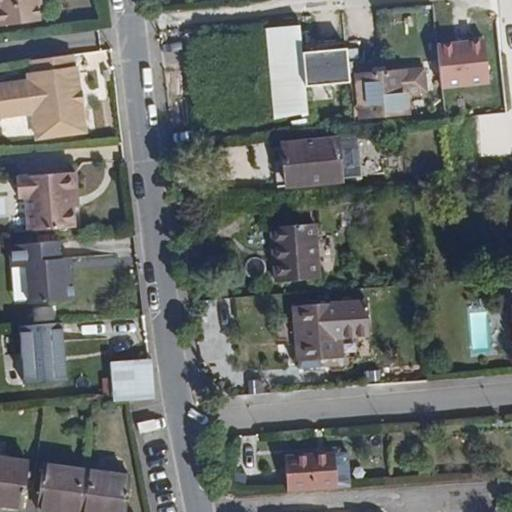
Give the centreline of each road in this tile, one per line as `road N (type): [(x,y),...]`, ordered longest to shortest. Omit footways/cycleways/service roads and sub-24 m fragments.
road 1 (residential): [(129,0),(180,416)]
road 2 (residential): [(180,416),(511,393)]
road 3 (residential): [(246,511),(463,493)]
road 4 (unknown): [(132,20),(0,48)]
